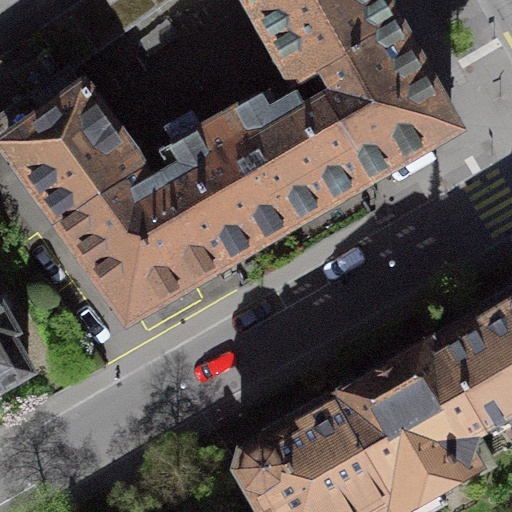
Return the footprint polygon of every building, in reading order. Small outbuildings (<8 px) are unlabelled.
[(169,0),(80,0),(39,29),(70,72),(169,0)] [(380,0),(252,0),(298,78),(394,23),(382,2),(380,0)] [(337,92),(325,99),(368,174),(382,166),(452,125),(423,74),(394,23),(298,78),(299,81),(323,67),(337,92)] [(60,215),(139,170),(131,157),(70,72),(39,29),(0,56),(0,131),(51,203),(60,215)] [(354,182),(368,174),(325,99),(305,111),(296,96),(278,107),(269,92),(226,116),(286,221),(354,182)] [(174,167),(162,174),(213,263),(225,256),(286,221),(226,116),(165,152),(174,167)] [(213,263),(162,174),(146,183),(139,170),(60,215),(68,227),(129,312),(198,272),(213,263)] [(510,420),(511,419),(511,297),(436,341),(484,424),(505,411),(510,420)] [(0,386),(30,370),(9,334),(15,330),(0,305),(0,304),(0,386)] [(484,424),(436,341),(424,348),(336,399),(398,505),(457,471),(463,481),(493,464),(474,430),(484,424)] [(398,505),(336,399),(262,441),(260,441),(245,450),(241,466),(245,472),(244,473),(248,481),(253,489),(254,488),(267,511),(361,511),(388,497),(394,507),(398,505)]
